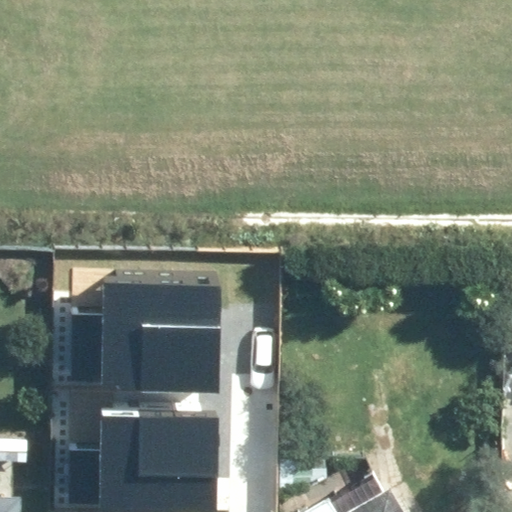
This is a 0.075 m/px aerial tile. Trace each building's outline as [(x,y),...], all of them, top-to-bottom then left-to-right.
[(505,243),(304,234),(301,279),(503,288),(505,243)] [(60,318),(58,379),(211,386),(215,285),(103,279),(102,319),(60,318)] [(66,452),(63,511),(216,511),(221,419),(109,413),(107,453),(66,452)] [(365,463),(291,507),(293,511),(406,511),(384,475),(375,480),(365,463)] [(0,511),(16,511),(16,490),(0,490),(0,511)]
